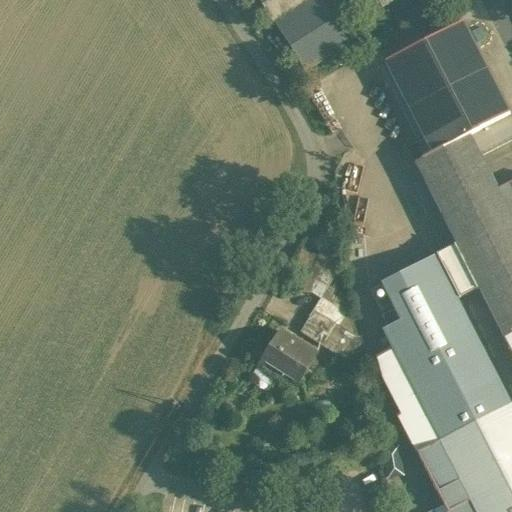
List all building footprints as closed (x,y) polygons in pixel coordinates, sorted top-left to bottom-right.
[(259,0),(274,24),(311,0),(259,0)] [(342,33),(320,0),(311,0),(274,24),(305,73),(350,46),(342,33)] [(422,3),(401,17),(408,27),(429,14),(422,3)] [(463,22),(385,63),(432,154),(422,160),(422,161),(469,137),(480,131),(510,114),(463,22)] [(422,161),(415,164),(467,265),(511,241),(511,219),(497,190),(479,155),(469,137),(422,161)] [(511,182),(497,190),(511,219),(511,182)] [(315,311),(336,324),(348,303),(327,289),(341,268),(339,236),(317,235),(316,254),(302,254),(290,275),(289,295),(305,295),(319,302),(315,311)] [(511,241),(467,265),(506,342),(511,339),(511,241)] [(435,257),(381,284),(391,304),(445,276),(435,257)] [(511,511),(511,407),(445,276),(391,304),(401,322),(382,331),(393,351),(440,443),(450,464),(470,502),(474,511),(511,511)] [(336,324),(315,311),(301,333),(322,346),(336,324)] [(348,332),(336,324),(322,346),(334,354),(348,332)] [(317,355),(280,332),(259,366),(261,367),(263,362),(282,373),(279,378),(295,389),(317,355)] [(440,443),(393,351),(378,359),(383,379),(422,452),(440,443)] [(422,452),(417,455),(428,475),(450,464),(440,443),(422,452)] [(450,464),(428,475),(444,506),(445,505),(448,511),(450,511),(470,502),(450,464)] [(474,511),(470,502),(450,511),(474,511)]
